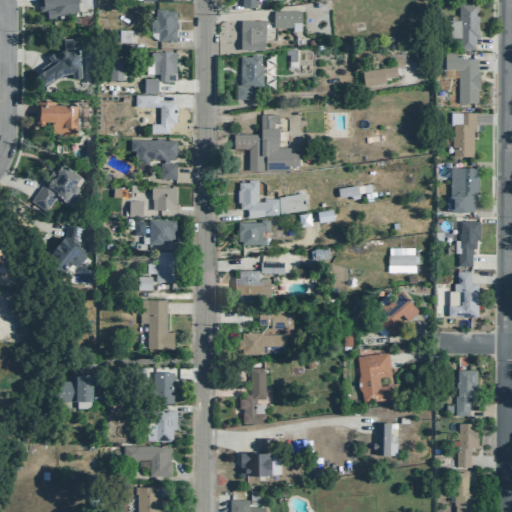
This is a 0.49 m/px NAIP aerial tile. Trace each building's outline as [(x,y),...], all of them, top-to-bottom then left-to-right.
[(75,0),(35,0),(37,11),(44,10),(44,17),(66,16),(65,11),(76,10),(75,0)] [(240,0),(241,8),(255,9),(255,0),(263,1),(263,0),(240,0)] [(473,48),(473,36),(476,36),(476,2),(456,2),(456,19),(448,19),(448,37),(456,37),(456,48),(473,48)] [(173,10),(173,40),(155,40),(155,32),(148,32),(148,22),(151,19),(154,19),(154,10),(173,10)] [(271,10),(271,26),(290,27),(290,30),(298,30),(299,11),(271,10)] [(238,20),(238,48),(262,49),(263,20),(238,20)] [(129,29),(117,29),(117,42),(129,42),(129,29)] [(78,37),(62,38),(62,49),(60,49),(52,54),(51,52),(45,55),(48,60),(38,67),(40,69),(34,74),(41,84),(50,77),(52,79),(61,72),(70,72),(70,76),(72,77),(77,77),(79,75),(78,62),(80,62),(78,37)] [(294,48),(283,48),(283,54),(287,54),(287,60),(294,60),(294,48)] [(165,81),(157,81),(157,73),(144,73),(143,60),(148,60),(148,52),(173,51),(173,73),(165,73),(165,81)] [(238,56),(248,56),(248,54),(258,55),(258,65),(260,65),(260,86),(248,85),(247,98),(233,98),(233,84),(237,84),(238,56)] [(458,54),(443,54),(443,69),(455,69),(456,102),(475,102),(475,89),(477,89),(477,70),(475,70),(475,58),(458,58),(458,54)] [(120,59),(104,60),(105,80),(120,79),(120,59)] [(393,66),(360,70),(362,85),(383,82),(382,78),(394,76),(393,66)] [(155,78),(141,78),(141,92),(155,92),(155,78)] [(155,100),(155,94),(133,94),(133,106),(141,106),(141,115),(157,115),(157,123),(148,123),(148,132),(166,132),(166,126),(168,126),(168,122),(173,122),(173,100),(155,100)] [(34,100),(33,125),(42,125),(42,120),(49,120),(49,135),(74,135),(75,104),(52,104),(52,101),(34,100)] [(473,112),(473,127),(471,127),(471,155),(451,155),(451,125),(448,125),(448,112),(473,112)] [(295,152),(287,152),(287,147),(275,147),(275,142),(276,142),(276,127),(269,127),(269,121),(276,121),(276,113),(257,113),(258,132),(231,133),(231,148),(246,148),(246,169),(286,169),(286,165),(296,164),(295,152)] [(173,139),(159,139),(159,137),(153,137),(153,139),(133,139),(133,163),(146,163),(146,158),(160,158),(160,161),(165,161),(165,158),(171,158),(171,155),(173,155),(173,139)] [(173,162),(158,162),(158,177),(173,177),(173,162)] [(61,164),(55,171),(52,169),(44,180),(42,179),(28,200),(44,211),(55,194),(61,198),(60,199),(68,204),(69,202),(71,204),(76,195),(75,194),(76,192),(74,191),(76,188),(76,185),(81,177),(61,164)] [(447,166),(447,211),(472,211),(472,198),(474,198),(475,166),(447,166)] [(302,192),(304,209),(277,213),(277,212),(275,213),(275,214),(261,214),(261,215),(245,217),(245,209),(244,209),(244,208),(237,208),(237,201),(235,201),(234,189),(236,189),(236,181),(245,181),(245,179),(255,179),(255,195),(254,195),(254,200),(261,201),(261,197),(275,197),(275,201),(276,200),(276,196),(302,192)] [(368,183),(361,184),(362,191),(369,190),(368,183)] [(354,184),(335,187),(336,196),(346,195),(349,197),(349,198),(357,197),(354,184)] [(173,186),(174,209),(149,209),(149,198),(148,186),(173,186)] [(140,200),(126,200),(126,215),(139,215),(140,200)] [(314,210),(316,221),(331,219),(330,208),(314,210)] [(307,212),(295,213),(297,226),(309,225),(307,212)] [(146,219),(146,243),(161,243),(161,241),(168,241),(168,238),(170,238),(170,229),(173,229),(173,219),(146,219)] [(131,220),(131,234),(141,234),(141,221),(131,220)] [(260,220),(235,221),(235,240),(239,240),(239,243),(267,243),(266,237),(256,237),(256,230),(260,230),(260,220)] [(469,265),(470,247),(473,247),(473,239),(477,239),(477,221),(458,220),(457,239),(452,239),(452,252),(456,252),(455,265),(469,265)] [(64,223),(81,226),(77,245),(83,250),(83,257),(77,263),(72,264),(57,281),(38,264),(62,236),(64,223)] [(327,257),(326,246),(311,248),(311,249),(308,250),(309,258),(312,257),(312,259),(327,257)] [(412,271),(412,254),(411,254),(411,247),(387,247),(387,254),(385,254),(385,271),(412,271)] [(173,251),(173,278),(169,278),(169,280),(153,280),(153,251),(173,251)] [(257,261),(257,272),(281,272),(281,261),(257,261)] [(266,278),(256,279),(256,269),(236,270),(236,278),(232,278),(233,293),(236,293),(236,302),(257,301),(257,294),(267,294),(266,278)] [(468,270),(468,283),(475,283),(475,316),(445,316),(445,304),(446,304),(446,290),(451,290),(451,283),(455,283),(455,270),(468,270)] [(412,274),(405,275),(406,282),(413,281),(412,274)] [(149,276),(135,276),(135,289),(148,289),(149,276)] [(416,310),(398,289),(370,313),(388,334),(401,323),(395,316),(399,313),(405,320),(416,310)] [(137,299),(137,320),(145,320),(144,348),(171,348),(171,331),(164,331),(164,299),(137,299)] [(290,308),(290,327),(268,328),(268,324),(255,324),(255,308),(290,308)] [(282,333),(282,351),(260,352),(260,354),(238,355),(238,332),(259,332),(259,334),(282,333)] [(385,351),(354,356),(357,375),(355,378),(356,386),(359,391),(360,402),(392,398),(390,383),(377,385),(376,376),(388,375),(385,351)] [(474,369),(455,369),(455,395),(453,395),(452,415),(467,415),(467,396),(471,396),(471,388),(474,388),(474,369)] [(262,370),(247,370),(247,394),(243,394),(243,398),(236,398),(237,407),(240,407),(241,422),(262,422),(262,403),(253,403),(253,398),(263,398),(262,370)] [(171,371),(171,402),(149,402),(149,371),(171,371)] [(89,373),(89,400),(88,400),(88,407),(74,407),(74,400),(54,400),(54,381),(73,381),(73,373),(89,373)] [(174,410),(152,410),(152,416),(144,416),(144,440),(169,440),(169,428),(173,428),(174,410)] [(387,421),(387,435),(394,435),(394,454),(372,454),(373,448),(370,448),(370,442),(373,442),(373,421),(387,421)] [(455,422),(454,465),(467,466),(468,448),(475,448),(476,422),(455,422)] [(268,437),(256,437),(256,451),(237,451),(237,474),(268,474),(268,437)] [(120,445),(119,458),(146,459),(146,475),(169,475),(169,461),(167,461),(167,447),(164,447),(164,445),(120,445)] [(465,472),(464,490),(469,490),(469,498),(473,498),(473,511),(452,511),(452,472),(465,472)] [(169,511),(147,511),(136,511),(136,492),(133,492),(132,486),(152,485),(152,491),(157,491),(157,501),(169,501),(169,511)] [(87,487),(86,508),(101,509),(102,487),(87,487)] [(247,490),(247,504),(258,504),(258,490),(247,490)] [(227,511),(227,499),(246,498),(246,506),(262,506),(262,511),(227,511)]
